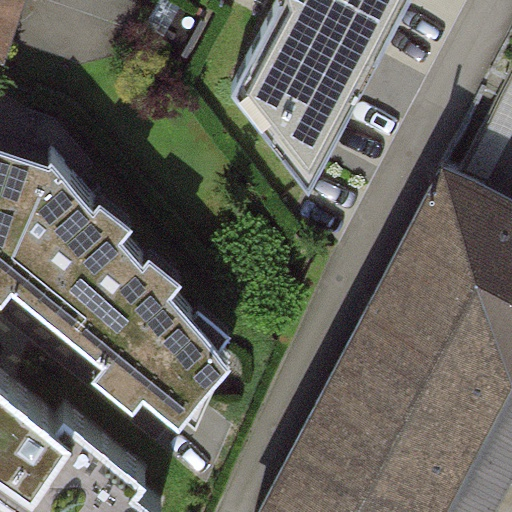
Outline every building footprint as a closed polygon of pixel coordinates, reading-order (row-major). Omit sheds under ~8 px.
[(0,0),(0,42),(6,44),(21,0),(0,0)] [(283,0),(236,87),(311,187),(411,0),(283,0)] [(0,111),(0,265),(197,410),(233,334),(53,132),(0,111)] [(449,159),(260,511),(484,511),(511,461),(511,193),(456,163),(449,159)] [(0,483),(39,511),(162,511),(167,505),(121,472),(134,458),(56,398),(49,409),(0,368),(0,483)]
